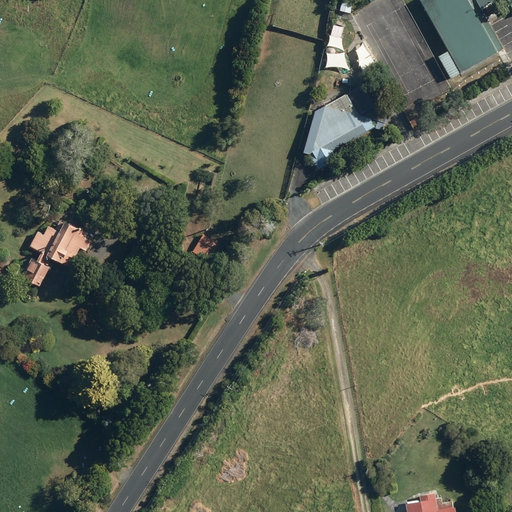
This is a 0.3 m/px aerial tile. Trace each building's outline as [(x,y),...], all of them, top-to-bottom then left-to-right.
[(340,0),(338,12),(349,14),(352,0),(340,0)] [(419,0),(418,1),(447,52),(437,57),(450,80),(494,55),(462,0),(419,0)] [(511,0),(471,0),(478,12),(500,0),(505,0),(511,11),(511,0)] [(350,33),(332,27),(326,47),(343,53),(350,33)] [(361,47),(354,52),(362,77),(375,69),(361,47)] [(324,69),(346,71),(342,56),(324,56),(324,69)] [(303,157),(300,159),(309,175),(330,163),(325,156),(365,132),(374,135),(378,120),(358,115),(367,109),(356,89),(315,112),(303,157)] [(387,138),(403,119),(393,110),(377,129),(387,138)] [(85,232),(59,218),(53,228),(46,224),(41,233),(35,230),(27,246),(38,252),(34,259),(30,257),(20,275),(37,284),(47,266),(46,265),(50,257),(67,266),(78,246),(84,250),(90,239),(83,236),(85,232)] [(225,244),(213,236),(200,253),(212,262),(225,244)] [(399,505),(396,511),(395,511),(453,511),(452,501),(450,501),(450,500),(441,501),(440,496),(434,497),(433,491),(418,494),(419,499),(404,503),(404,504),(399,505)]
